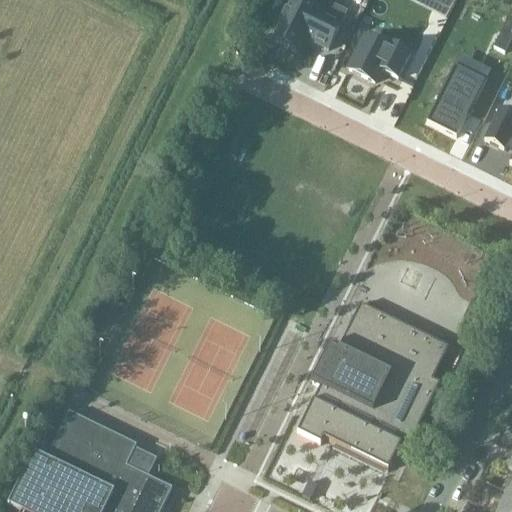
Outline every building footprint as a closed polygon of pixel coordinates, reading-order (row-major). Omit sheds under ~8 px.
[(279,26),(271,43),(295,55),(302,41),(326,52),(339,27),(338,27),(345,14),(317,1),(313,10),(292,0),(286,14),(284,13),(278,26),(279,26)] [(511,29),(465,6),(451,35),(462,41),(465,35),(507,56),(511,47),(511,29)] [(364,40),(347,72),(373,85),(380,73),(397,81),(409,56),(387,45),(384,51),(364,40)] [(453,69),(425,125),(455,140),(485,80),(483,79),(481,83),(453,69)] [(511,116),(499,110),(483,142),(503,152),(504,149),(511,152),(511,157),(508,166),(511,168),(511,116)] [(431,382),(446,353),(447,350),(359,307),(349,326),(337,352),(329,348),(327,353),(311,385),(319,389),(293,442),(316,453),(319,447),(325,450),(383,479),(403,441),(410,444),(438,386),(431,382)] [(162,511),(172,491),(119,466),(125,454),(118,451),(123,441),(62,412),(39,459),(27,452),(1,506),(12,511),(162,511)] [(511,511),(511,500),(506,497),(498,511),(511,511)]
